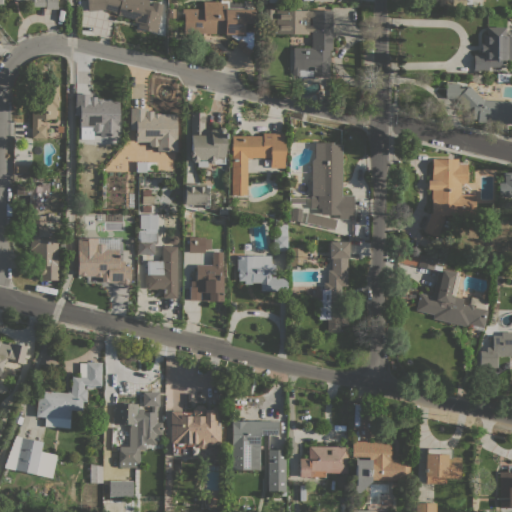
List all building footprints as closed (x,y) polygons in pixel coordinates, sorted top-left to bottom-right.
[(0,0),(56,0),(57,8),(44,8),(44,6),(29,6),(29,0),(2,0),(2,4),(0,4),(0,0)] [(149,0),(147,5),(151,6),(152,1),(162,3),(156,32),(137,27),(138,22),(122,19),(123,13),(104,9),(88,11),(86,0),(149,0)] [(470,0),(470,11),(445,11),(445,0),(470,0)] [(253,10),(255,10),(255,21),(253,21),(253,23),(252,23),(251,32),(252,32),(252,46),(247,55),(240,51),(241,48),(235,44),(238,40),(228,35),(224,35),(224,33),(183,33),(183,16),(181,16),(181,9),(202,9),(202,1),(219,1),(219,2),(226,2),(226,9),(253,9),(253,10)] [(273,21),(264,21),(264,7),(273,7),(273,21)] [(331,32),(334,32),(334,37),(331,37),(331,49),(329,49),(329,76),(313,76),(313,78),(298,77),(298,76),(291,76),(291,69),(292,69),(292,47),(311,47),(311,31),(308,31),(308,34),(275,33),(275,10),(331,10),(331,32)] [(511,59),(501,59),(501,66),(488,66),(488,70),(472,70),(472,57),(473,57),(473,55),(483,55),(483,52),(481,52),(481,50),(480,50),(480,45),(482,45),(482,43),(483,43),(483,27),(504,27),(504,36),(511,36),(511,59)] [(470,73),(484,74),(483,79),(480,82),(474,82),(470,79),(470,73)] [(511,101),(511,122),(477,121),(477,117),(475,117),(475,114),(472,116),(456,97),(445,97),(446,83),(458,83),(458,87),(465,88),(468,85),(483,100),(511,101)] [(58,98),(59,98),(59,101),(57,101),(57,107),(55,107),(55,110),(57,110),(57,115),(55,115),(55,119),(48,119),(47,121),(43,121),(42,119),(39,119),(39,125),(45,125),(45,138),(31,138),(31,84),(58,84),(58,98)] [(118,135),(99,135),(99,131),(95,131),(95,130),(92,130),(92,126),(79,126),(79,114),(75,114),(75,93),(91,93),(91,96),(96,96),(96,98),(101,98),(102,99),(111,99),(111,100),(118,100),(118,135)] [(326,97),(328,100),(328,104),(325,106),(323,106),(320,103),(320,99),(323,97),(326,97)] [(175,140),(176,140),(176,150),(156,150),(156,145),(150,145),(150,144),(148,144),(148,140),(135,140),(135,129),(129,129),(129,107),(146,107),(146,110),(152,110),(152,112),(159,113),(167,113),(174,113),(176,113),(175,140)] [(203,129),(216,129),(218,126),(221,126),(224,128),(223,164),(213,164),(213,160),(211,161),(209,162),(207,161),(206,160),(206,167),(196,167),(197,159),(195,161),(193,161),(191,161),(190,160),(189,159),(190,112),(204,112),(203,129)] [(231,135),(262,136),(262,133),(284,133),(283,168),(269,167),(270,157),(251,157),(251,158),(246,158),(246,194),(231,194),(231,135)] [(341,194),(353,194),(353,219),(338,219),(338,214),(320,214),(320,208),(309,208),(309,196),(311,196),(311,160),(314,157),(314,141),(333,141),(333,144),(341,144),(341,194)] [(431,189),(427,189),(427,179),(431,179),(431,158),(457,158),(457,163),(466,163),(466,183),(460,183),(460,194),(475,194),(474,215),(451,215),(451,213),(443,213),(443,218),(436,237),(422,231),(430,212),(431,212),(431,189)] [(511,195),(498,196),(498,182),(503,182),(503,172),(511,172),(511,195)] [(40,185),(40,209),(28,209),(29,194),(15,194),(15,184),(35,184),(35,185),(40,185)] [(208,207),(203,207),(203,204),(184,204),(184,184),(205,184),(205,185),(208,186),(208,207)] [(218,206),(227,206),(227,213),(218,214),(218,206)] [(299,221),(290,219),(292,207),(301,209),(299,221)] [(191,212),(189,218),(182,216),(184,210),(191,212)] [(336,219),(333,228),(305,222),(307,212),(336,219)] [(155,244),(153,244),(153,254),(137,254),(137,230),(144,230),(144,228),(139,228),(139,214),(157,214),(157,241),(155,244)] [(57,279),(40,279),(40,274),(38,274),(37,272),(37,270),(33,269),(33,266),(31,266),(31,249),(29,249),(30,215),(45,215),(44,226),(46,226),(48,228),(48,234),(57,234),(57,279)] [(287,250),(272,250),(272,235),(276,235),(276,224),(286,224),(286,235),(287,235),(287,250)] [(188,237),(204,237),(204,238),(210,238),(210,249),(203,249),(203,252),(188,252),(188,237)] [(76,238),(118,238),(118,259),(124,259),(124,265),(130,265),(130,286),(106,286),(106,281),(85,281),(85,276),(75,276),(76,238)] [(348,241),(348,257),(347,257),(347,285),(340,285),(340,305),(347,305),(347,325),(339,325),(339,331),(326,331),(327,319),(318,318),(318,299),(320,299),(320,288),(323,288),(323,282),(327,282),(327,269),(331,269),(331,257),(329,257),(329,240),(348,241)] [(176,297),(162,297),(162,293),(158,288),(146,288),(146,287),(145,287),(144,274),(146,274),(146,260),(161,260),(161,246),(176,246),(176,297)] [(305,247),(304,258),(301,258),(301,263),(295,263),(295,266),(288,266),(289,247),(305,247)] [(435,258),(432,270),(397,261),(397,249),(420,255),(435,258)] [(195,264),(211,264),(211,251),(221,251),(221,300),(189,300),(189,286),(190,286),(190,280),(195,280),(195,264)] [(270,255),(270,263),(274,263),(274,273),(270,273),(270,278),(270,276),(275,276),(275,278),(286,277),(286,290),(260,290),(260,280),(238,280),(238,270),(236,270),(237,255),(270,255)] [(462,298),(461,303),(467,305),(468,303),(468,304),(470,296),(487,300),(481,326),(467,322),(466,327),(432,318),(432,314),(415,310),(419,292),(431,295),(437,270),(441,270),(441,269),(454,272),(453,274),(458,275),(453,296),(462,298)] [(511,356),(497,356),(497,367),(479,367),(479,350),(485,350),(485,346),(491,346),(491,335),(500,335),(500,331),(511,331),(511,356)] [(0,342),(7,344),(7,341),(26,346),(22,363),(6,359),(6,361),(3,362),(1,362),(0,365),(0,342)] [(67,392),(67,391),(70,392),(71,375),(85,376),(85,362),(101,362),(100,387),(91,387),(91,388),(85,388),(85,384),(83,384),(82,388),(87,389),(86,401),(82,400),(81,410),(70,409),(69,428),(44,426),(44,416),(35,416),(37,390),(67,392)] [(162,382),(162,393),(150,393),(151,382),(162,382)] [(139,467),(118,467),(118,462),(117,462),(118,446),(128,446),(128,423),(112,423),(112,403),(138,403),(137,411),(161,411),(161,434),(155,434),(155,444),(145,444),(145,449),(139,449),(139,467)] [(191,411),(191,409),(195,404),(201,405),(204,407),(204,409),(210,409),(212,406),(220,406),(219,443),(205,443),(205,445),(203,448),(199,448),(196,445),(196,443),(169,443),(170,410),(191,411)] [(14,412),(17,413),(18,411),(20,412),(19,415),(21,415),(18,423),(11,421),(14,412)] [(277,434),(259,434),(259,469),(230,469),(230,420),(277,421),(277,434)] [(42,442),(35,474),(3,467),(14,435),(42,442)] [(376,442),(389,442),(389,459),(397,459),(397,462),(409,462),(409,480),(369,479),(369,481),(357,492),(352,492),(352,485),(354,485),(354,464),(353,464),(353,458),(368,458),(368,456),(350,456),(351,440),(376,441),(376,442)] [(346,446),(346,472),(324,472),(324,476),(298,476),(298,458),(308,458),(308,446),(346,446)] [(451,449),(451,457),(460,457),(459,478),(444,477),(444,484),(425,483),(425,476),(424,476),(424,454),(426,454),(426,448),(451,449)] [(284,490),(267,490),(267,449),(284,449),(284,490)] [(101,482),(89,482),(89,463),(101,466),(101,482)] [(498,471),(506,471),(506,470),(511,469),(511,466),(511,465),(511,507),(498,508),(498,502),(498,471)] [(132,481),(132,496),(108,496),(108,480),(132,481)] [(414,511),(414,503),(435,503),(434,511),(414,511)]
